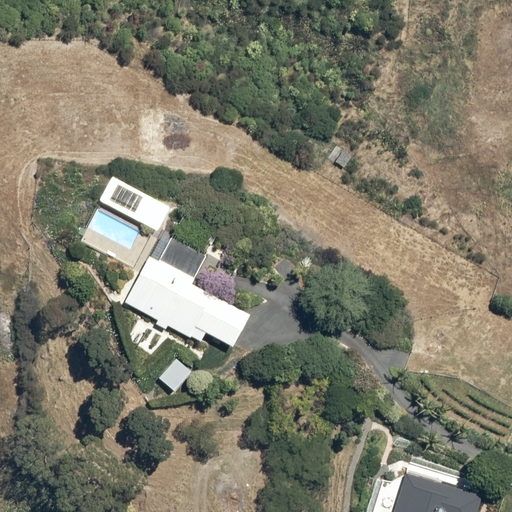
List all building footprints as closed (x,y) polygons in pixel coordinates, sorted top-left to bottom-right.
[(352,150),(339,140),(327,156),(341,166),(352,150)] [(181,207),(122,174),(121,173),(107,199),(166,233),(181,207)] [(166,233),(131,302),(163,319),(161,323),(173,329),(175,325),(207,342),(211,333),(239,348),(257,315),(217,293),(211,305),(195,296),(201,285),(198,283),(211,257),(166,233)] [(182,358),(165,378),(181,391),(198,372),(182,358)] [(481,511),(487,495),(415,472),(401,511),(481,511)]
